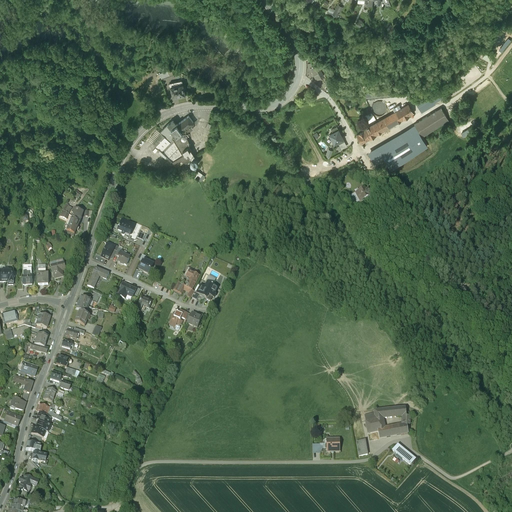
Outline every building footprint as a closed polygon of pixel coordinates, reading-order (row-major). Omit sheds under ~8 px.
[(339,11),(343,2),(338,0),(337,0),(334,9),(339,11)] [(316,60),(313,55),(306,58),(309,63),(308,63),(316,77),(323,73),(316,61),(316,60)] [(167,72),(159,74),(162,80),(170,77),(167,72)] [(182,81),(173,83),(173,87),(171,87),(173,98),(177,97),(177,96),(185,94),(182,81)] [(430,93),(415,101),(419,109),(437,99),(442,106),(446,104),(441,96),(441,97),(437,90),(430,93)] [(386,102),(390,108),(396,105),(392,98),(386,102)] [(378,116),(388,108),(380,99),(371,107),(378,116)] [(413,114),(408,105),(404,107),(407,114),(404,116),(406,118),(409,116),(413,114)] [(404,107),(365,129),(365,130),(368,134),(374,131),(376,135),(403,120),(406,118),(404,116),(407,114),(404,107)] [(408,135),(382,149),(369,156),(373,164),(387,157),(389,161),(415,146),(413,143),(421,138),(422,139),(449,124),(441,110),(414,125),(417,130),(408,135)] [(189,117),(176,126),(182,134),(190,127),(189,127),(193,123),(189,117)] [(173,122),(168,126),(161,133),(152,144),(172,162),(181,153),(183,156),(191,151),(185,141),(185,142),(184,142),(183,141),(182,141),(181,140),(181,139),(181,138),(182,137),(183,136),(181,134),(182,134),(176,126),(173,122)] [(338,141),(343,139),(338,129),(333,132),(330,134),(335,143),(338,141)] [(365,130),(357,134),(361,143),(370,138),(376,135),(374,131),(368,134),(365,130)] [(172,162),(177,170),(196,158),(191,151),(183,156),(181,153),(172,162)] [(153,171),(155,163),(148,161),(146,169),(153,171)] [(364,190),(356,194),(360,202),(365,200),(367,203),(372,201),(371,200),(372,199),(368,190),(365,192),(364,190)] [(82,212),(74,209),(72,214),(74,215),(72,218),(80,222),(81,218),(80,217),(82,212)] [(372,210),(360,216),(362,219),(373,213),(372,210)] [(80,222),(72,218),(67,231),(74,234),(80,222)] [(132,225),(122,221),(120,227),(119,227),(119,228),(118,230),(122,232),(122,234),(122,235),(122,236),(123,236),(124,236),(125,235),(129,236),(132,229),(130,229),(132,225)] [(146,235),(139,233),(137,239),(143,241),(146,235)] [(107,246),(101,257),(108,261),(110,257),(113,251),(114,249),(107,246)] [(121,250),(120,252),(118,258),(119,259),(118,261),(122,263),(121,264),(126,266),(130,258),(125,256),(127,253),(121,250)] [(153,265),(144,260),(139,270),(148,275),(153,265)] [(59,264),(52,266),(53,274),(54,273),(55,279),(64,277),(62,271),(66,271),(64,264),(60,265),(59,264)] [(93,275),(88,287),(95,290),(100,278),(107,281),(110,274),(95,267),(92,274),(93,275)] [(32,270),(23,270),(23,276),(23,277),(23,285),(32,285),(32,276),(32,270)] [(46,270),(38,270),(38,285),(48,285),(48,278),(47,274),(46,274),(46,270)] [(12,271),(8,271),(3,271),(0,271),(0,282),(8,282),(8,285),(13,285),(13,278),(15,278),(15,275),(13,275),(12,271)] [(191,280),(189,284),(188,285),(187,285),(187,286),(186,286),(186,287),(187,287),(186,288),(181,284),(177,283),(173,291),(182,296),(185,290),(190,293),(192,291),(199,277),(190,273),(187,277),(191,280)] [(23,277),(18,277),(15,289),(23,289),(23,285),(23,277)] [(208,283),(205,288),(201,286),(197,293),(200,295),(207,298),(207,299),(210,301),(213,296),(215,297),(216,295),(214,294),(217,288),(208,283)] [(123,284),(118,296),(126,300),(127,296),(133,298),(134,295),(136,290),(123,284)] [(197,293),(194,291),(194,292),(191,298),(197,301),(200,295),(197,293)] [(100,298),(94,295),(91,301),(91,302),(97,304),(100,298)] [(91,301),(82,297),(79,304),(83,305),(88,308),(91,302),(91,301)] [(152,302),(142,298),(136,310),(141,312),(143,307),(149,309),(152,302)] [(88,308),(83,305),(80,312),(86,314),(88,308)] [(178,314),(175,313),(173,313),(169,322),(170,324),(176,327),(175,328),(176,330),(177,330),(179,330),(180,328),(179,327),(180,325),(179,325),(180,324),(182,321),(180,320),(181,318),(183,319),(186,313),(181,311),(179,311),(178,314)] [(12,312),(1,315),(3,323),(12,321),(12,322),(17,321),(15,314),(12,315),(12,312)] [(86,314),(80,312),(75,323),(85,327),(90,316),(86,314)] [(46,315),(40,313),(36,325),(40,326),(46,328),(50,317),(46,315)] [(202,317),(192,313),(191,315),(189,321),(188,324),(189,323),(193,325),(193,326),(197,328),(202,317)] [(101,329),(96,327),(92,336),(98,338),(101,329)] [(10,329),(3,331),(6,341),(13,339),(10,329)] [(73,332),(68,330),(66,336),(77,340),(79,334),(73,332)] [(47,337),(37,333),(34,344),(44,348),(47,337)] [(141,335),(137,339),(141,343),(145,339),(141,335)] [(72,344),(64,341),(63,343),(61,347),(62,347),(70,350),(71,347),(72,347),(73,344),(72,344)] [(34,344),(32,344),(30,347),(30,349),(46,354),(48,349),(34,344)] [(22,359),(30,361),(31,361),(32,357),(25,355),(28,346),(25,345),(22,354),(24,355),(22,359)] [(68,360),(59,356),(56,364),(67,368),(69,363),(67,363),(68,360)] [(36,368),(23,363),(20,372),(26,374),(33,376),(36,368)] [(76,371),(67,368),(65,373),(66,373),(71,376),(74,377),(76,371)] [(61,375),(53,372),(50,380),(59,383),(61,375)] [(32,383),(15,377),(13,382),(23,385),(22,388),(24,389),(23,392),(28,394),(32,383)] [(70,385),(62,382),(60,388),(68,391),(70,385)] [(56,392),(47,388),(43,399),(52,402),(56,392)] [(19,400),(13,398),(11,407),(16,408),(15,409),(23,410),(25,403),(19,401),(19,400)] [(49,407),(40,404),(37,411),(39,412),(46,415),(48,411),(49,408),(49,407)] [(399,426),(385,428),(383,418),(403,416),(410,416),(410,413),(406,413),(405,407),(374,410),(376,419),(365,421),(368,433),(378,431),(379,438),(401,434),(399,426)] [(51,412),(48,411),(46,415),(51,417),(54,418),(60,421),(62,418),(51,412)] [(46,415),(39,412),(36,420),(38,421),(35,428),(45,432),(48,433),(51,425),(49,424),(50,421),(50,420),(51,417),(46,415)] [(20,419),(8,413),(5,420),(5,421),(14,425),(17,426),(20,419)] [(402,425),(399,426),(401,434),(408,433),(407,425),(409,425),(410,416),(403,416),(403,422),(401,423),(402,425)] [(14,425),(5,421),(5,420),(3,419),(1,423),(13,428),(14,425)] [(45,432),(35,428),(33,427),(31,433),(33,434),(42,437),(43,438),(45,432)] [(340,440),(327,440),(327,452),(340,452),(340,440)] [(365,440),(357,441),(360,456),(368,455),(365,440)] [(26,449),(33,451),(31,460),(45,463),(47,455),(40,454),(41,448),(39,448),(40,445),(34,443),(28,442),(26,449)] [(415,459),(397,445),(393,451),(397,455),(396,456),(401,461),(402,459),(410,465),(415,459)] [(23,480),(18,490),(22,492),(23,492),(23,491),(27,492),(30,485),(36,487),(38,482),(25,476),(23,480)] [(26,499),(16,497),(15,500),(14,500),(13,505),(23,508),(24,508),(26,499)]
